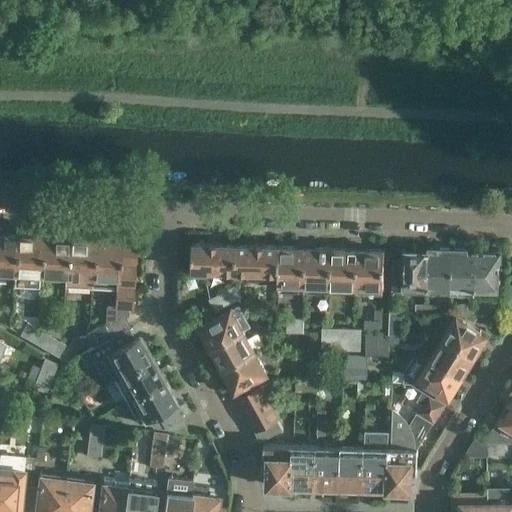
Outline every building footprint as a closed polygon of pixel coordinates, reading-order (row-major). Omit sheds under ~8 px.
[(0,272),(14,273),(16,235),(0,233),(0,272)] [(40,274),(41,236),(16,235),(14,273),(40,274)] [(65,275),(67,237),(41,236),(40,274),(65,275)] [(91,289),(93,239),(67,237),(65,275),(64,287),(91,289)] [(120,240),(93,239),(91,289),(114,290),(113,307),(105,307),(105,323),(85,334),(92,347),(128,326),(122,316),(126,314),(126,308),(133,308),(136,244),(120,243),(120,240)] [(235,272),(236,244),(193,243),(192,271),(193,271),(193,277),(206,277),(206,271),(235,272)] [(278,284),(280,246),(236,244),(235,272),(235,279),(267,280),(278,283),(278,284)] [(305,272),(306,248),(280,247),(280,246),(278,284),(278,290),(305,291),(305,272)] [(330,285),(331,248),(306,248),(305,272),(305,291),(330,291),(330,285)] [(356,286),(358,249),(331,248),(330,285),(356,286)] [(450,289),(451,249),(428,248),(428,252),(427,288),(450,289)] [(384,250),(358,249),(356,286),(384,287),(384,250)] [(473,283),(474,253),(467,253),(467,249),(451,249),(450,289),(473,290),(473,283)] [(427,288),(428,252),(405,251),(405,260),(394,259),(392,292),(401,292),(401,288),(427,288)] [(499,254),(475,253),(474,290),(473,300),(497,300),(497,291),(498,291),(499,254)] [(235,286),(221,293),(228,306),(241,298),(235,286)] [(228,306),(221,293),(209,300),(216,313),(228,306)] [(426,315),(426,304),(416,304),(416,314),(426,315)] [(437,305),(426,304),(426,315),(427,315),(427,313),(437,313),(437,305)] [(465,319),(466,319),(471,309),(474,304),(459,304),(457,314),(465,319)] [(480,314),(471,309),(466,319),(474,324),(480,314)] [(210,346),(211,348),(241,333),(228,310),(201,326),(205,333),(203,334),(205,337),(204,340),(207,345),(210,346)] [(401,327),(401,315),(391,314),(390,327),(401,327)] [(486,334),(458,317),(444,340),(474,358),(476,354),(479,353),(482,348),(481,345),(483,342),(482,341),(486,334)] [(286,318),(286,332),(303,332),(303,319),(286,318)] [(382,327),(382,320),(374,320),(364,320),(364,330),(378,331),(382,327)] [(26,323),(20,334),(20,335),(27,339),(35,328),(26,323)] [(47,326),(46,333),(60,339),(61,327),(47,326)] [(135,338),(128,326),(92,347),(80,354),(86,365),(101,357),(112,377),(149,356),(149,355),(151,354),(146,346),(144,347),(138,336),(135,338)] [(32,342),(39,330),(35,328),(27,339),(32,342)] [(334,339),(334,329),(322,329),(321,339),(330,339),(334,339)] [(348,339),(348,329),(334,329),(334,339),(338,339),(343,339),(348,339)] [(360,330),(348,329),(348,339),(352,339),(360,340),(360,330)] [(39,346),(46,334),(39,330),(32,342),(39,346)] [(223,369),(253,353),(241,333),(211,348),(217,358),(216,361),(218,366),(221,366),(223,369)] [(44,349),(52,337),(46,334),(39,346),(44,349)] [(366,355),(379,355),(389,355),(389,343),(386,343),(380,336),(380,335),(367,335),(366,355)] [(390,336),(389,344),(400,344),(400,336),(390,336)] [(49,351),(56,340),(52,337),(44,349),(49,351)] [(330,350),(330,339),(321,339),(321,350),(330,350)] [(338,350),(338,339),(334,339),(330,339),(330,350),(338,350)] [(351,351),(352,339),(348,339),(343,339),(343,350),(351,351)] [(359,351),(360,340),(352,339),(351,351),(359,351)] [(64,344),(56,340),(49,351),(57,356),(64,344)] [(469,365),(474,358),(444,340),(431,360),(461,378),(463,374),(466,373),(469,369),(469,365)] [(235,391),(265,375),(253,353),(223,369),(228,379),(227,382),(230,387),(233,388),(235,391)] [(152,361),(149,356),(112,377),(124,398),(161,377),(157,370),(159,369),(154,360),(152,361)] [(338,381),(342,381),(366,381),(366,357),(339,356),(338,381)] [(56,364),(46,360),(45,359),(39,373),(50,377),(56,364)] [(456,386),(461,378),(431,360),(419,379),(449,398),(451,395),(454,394),(457,389),(456,386)] [(45,390),(50,377),(39,373),(34,386),(45,390)] [(164,383),(161,377),(124,398),(138,423),(148,417),(153,426),(166,428),(182,419),(173,403),(175,402),(169,391),(171,390),(166,382),(164,383)] [(310,379),(309,393),(317,393),(317,379),(310,379)] [(281,402),(270,381),(259,387),(265,398),(270,407),(281,402)] [(357,395),(366,395),(366,382),(357,381),(357,395)] [(379,391),(390,392),(391,382),(380,382),(379,391)] [(245,409),(265,398),(259,387),(239,398),(245,409)] [(418,401),(423,404),(439,414),(445,405),(424,392),(418,401)] [(270,407),(265,398),(245,409),(251,420),(271,408),(270,407)] [(511,403),(509,402),(497,421),(482,443),(486,443),(504,443),(511,442),(511,403)] [(100,404),(91,409),(94,415),(103,411),(100,404)] [(417,475),(417,448),(439,414),(423,404),(417,413),(409,427),(406,423),(403,419),(399,415),(394,412),(394,411),(390,411),(389,448),(388,489),(408,490),(411,486),(411,481),(412,474),(417,475)] [(322,407),(317,406),(316,415),(317,415),(317,436),(326,436),(326,414),(322,414),(322,407)] [(277,419),(271,408),(251,420),(256,430),(277,419)] [(283,430),(277,419),(256,430),(262,441),(283,430)] [(100,457),(103,425),(89,424),(85,456),(100,457)] [(117,426),(103,425),(100,457),(113,459),(117,426)] [(165,446),(166,433),(166,432),(153,430),(148,465),(163,467),(165,446)] [(178,434),(166,433),(165,446),(177,447),(178,434)] [(486,455),(486,443),(482,443),(475,439),(468,450),(476,455),(486,455)] [(291,486),(292,444),(264,443),(263,468),(268,469),(268,486),(291,486)] [(504,455),(504,443),(486,443),(486,455),(504,455)] [(316,487),(317,445),(292,444),(291,486),(316,487)] [(339,488),(340,446),(317,445),(316,487),(339,488)] [(363,488),(364,447),(340,446),(339,488),(363,488)] [(388,489),(389,448),(364,447),(363,488),(388,489)] [(15,475),(0,473),(0,511),(18,511),(22,481),(22,470),(16,470),(15,475)] [(61,511),(65,481),(39,477),(36,502),(37,503),(36,507),(36,508),(35,508),(34,511),(61,511)] [(124,511),(127,486),(113,484),(114,478),(103,477),(99,511),(100,511),(99,511),(124,511)] [(128,477),(127,486),(124,511),(150,511),(154,480),(128,477)] [(87,509),(90,484),(65,481),(61,511),(85,511),(86,509),(87,509)] [(187,511),(190,493),(191,484),(166,481),(162,511),(187,511)] [(217,497),(190,493),(187,511),(220,511),(221,507),(215,506),(217,497)] [(511,511),(511,502),(488,503),(487,503),(486,511),(511,511)] [(486,511),(487,503),(471,503),(461,503),(461,511),(486,511)]
